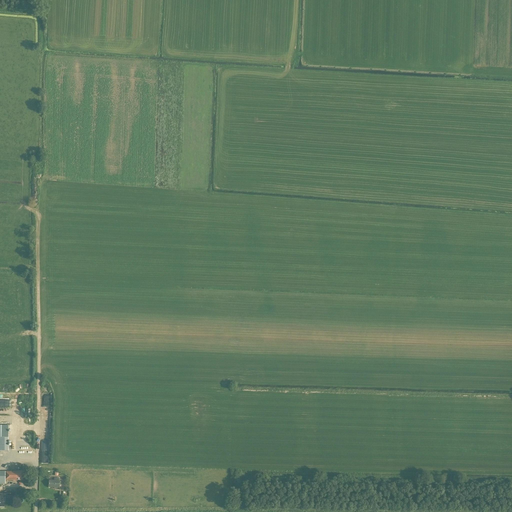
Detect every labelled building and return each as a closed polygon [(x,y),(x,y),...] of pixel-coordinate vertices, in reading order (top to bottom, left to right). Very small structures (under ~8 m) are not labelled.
[(41,419),(50,419),(50,395),(41,395),(41,419)] [(22,409),(22,425),(31,425),(31,416),(26,415),(27,413),(27,410),(22,409)] [(0,450),(8,450),(8,425),(0,425),(0,450)] [(0,483),(5,484),(5,480),(23,480),(23,477),(25,477),(25,474),(23,474),(23,471),(5,471),(5,472),(0,471),(0,483)] [(49,480),(49,487),(59,488),(59,481),(59,478),(54,478),(54,480),(49,480)] [(10,496),(10,492),(5,492),(5,494),(3,494),(0,494),(0,506),(0,507),(2,507),(3,506),(4,506),(4,502),(5,502),(5,496),(10,496)]
